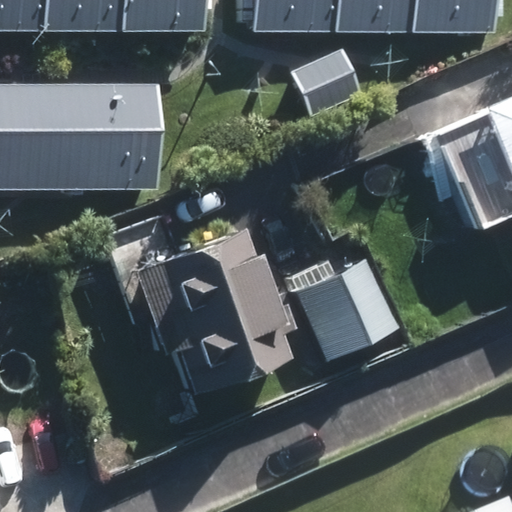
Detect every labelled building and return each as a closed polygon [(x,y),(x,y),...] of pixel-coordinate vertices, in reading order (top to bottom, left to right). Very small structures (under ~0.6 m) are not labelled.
[(200,0),(0,0),(0,19),(200,19),(200,0)] [(495,0),(243,0),(243,26),(496,24),(495,0)] [(344,45),(288,69),(308,114),(364,90),(344,45)] [(150,96),(0,91),(0,174),(147,179),(150,96)] [(511,95),(481,109),(511,180),(511,95)] [(242,225),(129,264),(172,390),(285,352),(242,225)] [(368,259),(295,290),(323,354),(396,323),(368,259)]
